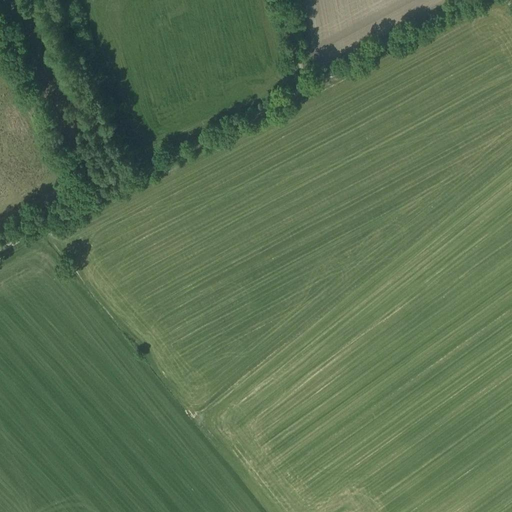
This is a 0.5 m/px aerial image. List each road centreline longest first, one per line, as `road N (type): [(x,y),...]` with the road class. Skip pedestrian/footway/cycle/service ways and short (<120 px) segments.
road 1 (track): [(0,249),(301,89)]
road 2 (track): [(301,89),(473,0)]
